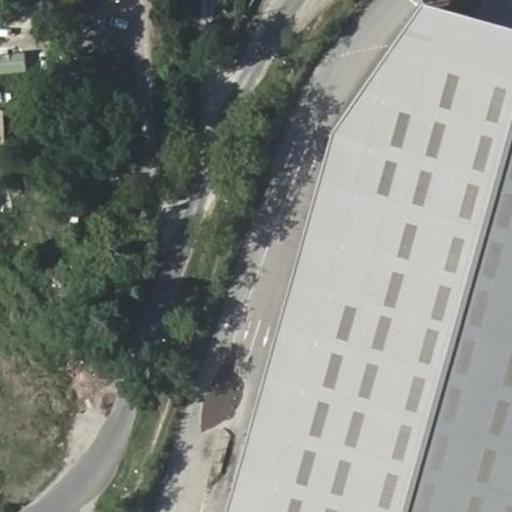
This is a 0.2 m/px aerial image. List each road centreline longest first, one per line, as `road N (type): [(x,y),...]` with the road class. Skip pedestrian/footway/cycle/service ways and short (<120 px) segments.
road 1 (unclassified): [(57,511),(95,488),(238,89),(285,0)]
road 2 (unknown): [(220,138),(199,65),(210,0)]
